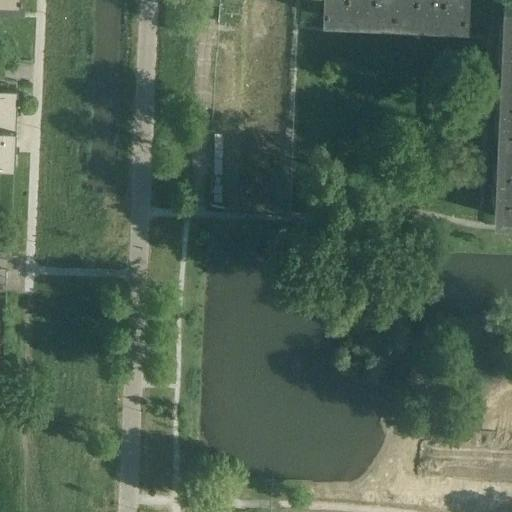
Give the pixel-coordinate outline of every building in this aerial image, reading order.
[(324,0),(323,16),(393,19),(393,0),(324,0)] [(393,0),(393,19),(436,21),(463,23),(464,0),(393,0)] [(511,5),(503,5),(500,76),(511,76),(511,5)] [(511,145),(511,76),(500,76),(497,145),(511,145)] [(284,79),(216,77),(212,182),(280,185),(284,79)] [(0,168),(13,169),(15,101),(16,91),(0,89),(0,168)] [(511,216),(511,145),(497,145),(494,215),(511,216)] [(0,255),(3,256),(9,256),(9,255),(10,255),(10,251),(9,251),(9,245),(9,244),(0,243),(0,255)]
